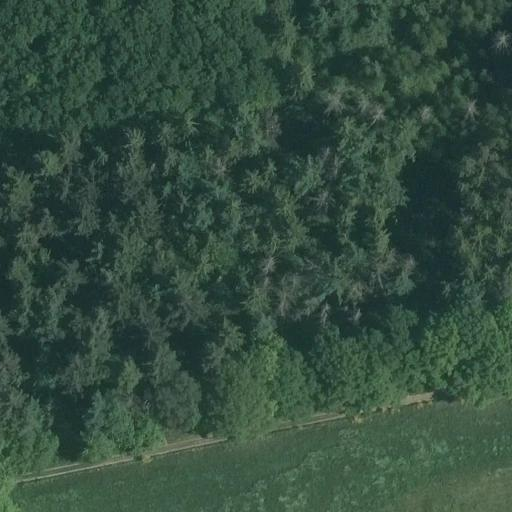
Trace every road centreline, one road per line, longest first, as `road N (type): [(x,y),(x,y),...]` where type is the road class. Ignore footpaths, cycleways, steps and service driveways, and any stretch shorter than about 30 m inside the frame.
road 1 (unknown): [(0,447),(511,349)]
road 2 (track): [(0,467),(511,378)]
